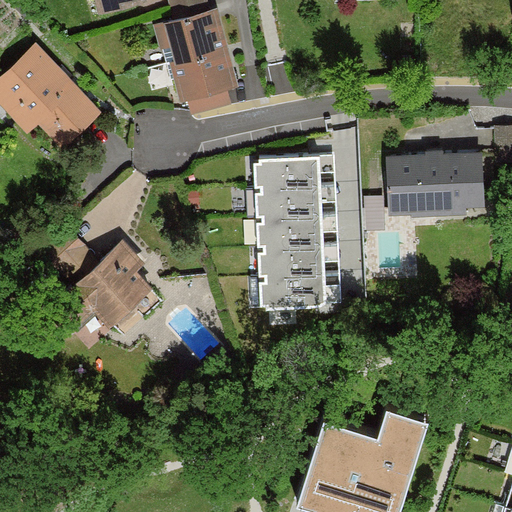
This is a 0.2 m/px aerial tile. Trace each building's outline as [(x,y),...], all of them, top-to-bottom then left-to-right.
[(160,22),(170,60),(230,43),(220,6),(211,8),(208,0),(172,0),(177,18),(160,22)] [(103,109),(39,43),(0,80),(0,96),(30,127),(41,116),(67,143),(103,109)] [(240,79),(230,43),(170,60),(174,76),(183,73),(193,109),(231,99),(227,83),(240,79)] [(511,125),(497,126),(498,160),(511,159),(511,125)] [(321,151),(258,154),(264,303),(328,300),(321,151)] [(488,154),(389,157),(391,208),(490,206),(488,154)] [(387,206),(370,208),(372,224),(389,222),(387,206)] [(146,261),(127,239),(102,262),(73,229),(48,252),(77,284),(52,307),(72,329),(100,304),(115,321),(155,286),(138,268),(146,261)] [(400,511),(433,411),(387,397),(378,425),(325,409),(296,499),(336,511),(357,511),(359,506),(379,511),(400,511)]
